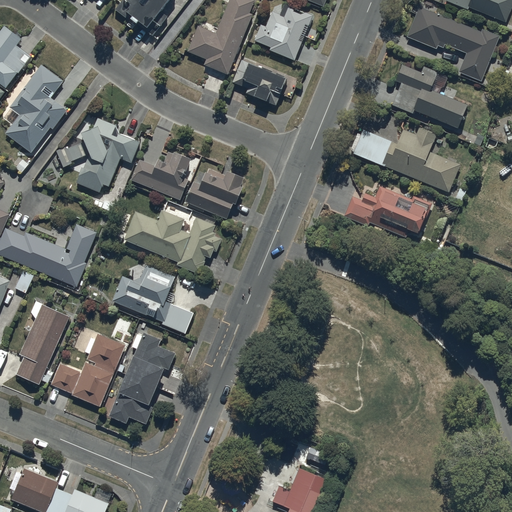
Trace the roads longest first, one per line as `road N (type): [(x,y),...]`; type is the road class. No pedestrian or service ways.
road 1 (tertiary): [(173,486),(307,162)]
road 2 (residential): [(307,162),(150,93),(24,0)]
road 3 (residential): [(0,414),(173,486)]
road 4 (tertiary): [(307,162),(373,0)]
